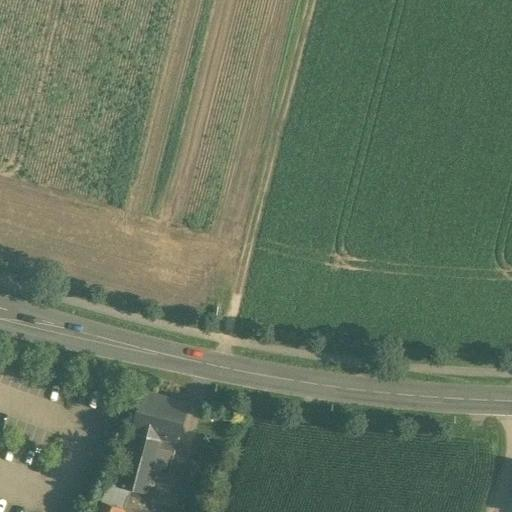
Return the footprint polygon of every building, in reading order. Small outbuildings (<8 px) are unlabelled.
[(186,408),(144,398),(135,432),(162,439),(159,454),(174,457),(186,408)] [(162,439),(135,432),(122,485),(121,490),(148,496),(154,473),(159,454),(162,439)] [(174,457),(159,454),(154,473),(169,477),(174,457)] [(192,481),(188,498),(204,502),(208,484),(192,481)] [(109,485),(99,511),(122,511),(130,493),(109,485)]
